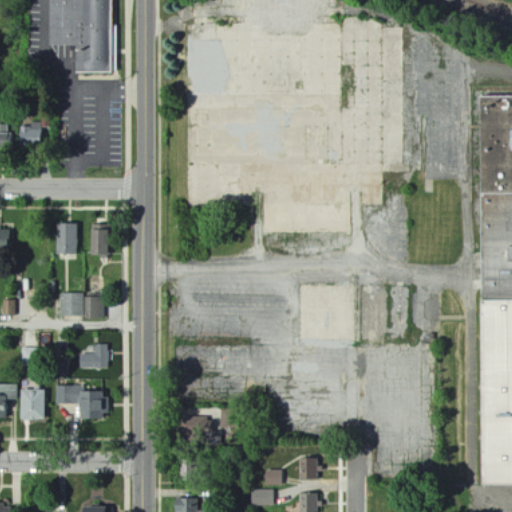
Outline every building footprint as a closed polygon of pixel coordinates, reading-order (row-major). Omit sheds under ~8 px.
[(116,0),(116,74),(79,73),(79,47),(52,46),(52,0),(116,0)] [(479,487),(511,487),(511,129),(495,130),(495,106),(492,104),(488,106),(477,87),(479,487)] [(20,147),(44,147),(43,122),(34,122),(34,126),(20,127),(20,147)] [(14,150),(0,150),(0,124),(10,124),(11,135),(14,135),(14,150)] [(60,222),(79,222),(79,252),(60,252),(60,222)] [(0,227),(13,227),(13,245),(0,245),(0,227)] [(96,227),(95,252),(102,252),(102,257),(112,258),(113,227),(96,227)] [(85,292),(86,314),(63,315),(63,292),(85,292)] [(106,295),(106,317),(87,317),(87,295),(106,295)] [(6,298),(18,298),(19,313),(6,314),(6,298)] [(23,367),(51,367),(51,333),(40,333),(40,346),(24,346),(23,367)] [(110,346),(110,369),(81,370),(80,354),(93,354),(93,346),(110,346)] [(56,358),(70,358),(70,376),(56,376),(56,358)] [(60,402),(85,402),(85,416),(106,416),(106,412),(113,412),(113,395),(105,395),(105,390),(85,390),(85,385),(60,385),(60,402)] [(22,391),(21,421),(44,422),(45,391),(22,391)] [(0,393),(10,393),(10,418),(0,418),(0,393)] [(178,419),(178,443),(215,442),(215,418),(178,419)] [(318,481),(318,460),(298,460),(299,481),(318,481)] [(284,471),(266,471),(266,487),(284,486),(284,471)] [(274,506),(275,491),(253,490),(252,506),(274,506)] [(320,511),(320,495),(301,495),(301,507),(290,507),(289,511),(320,511)] [(198,511),(199,500),(170,499),(169,511),(198,511)]
